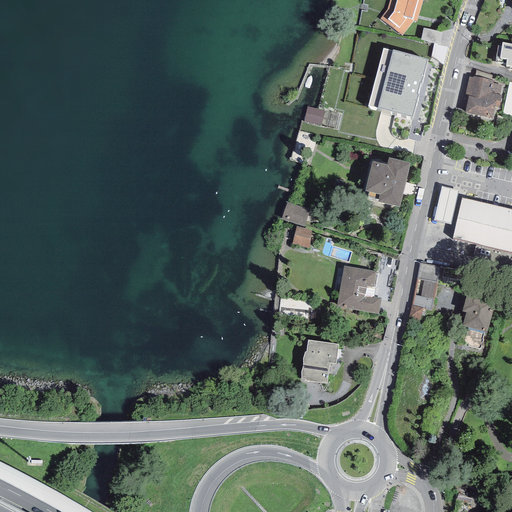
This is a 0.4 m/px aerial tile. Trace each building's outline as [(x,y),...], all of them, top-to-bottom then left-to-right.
[(423,0),(389,0),(387,11),(380,21),(401,37),(413,22),(416,23),(423,0)] [(442,33),(423,29),(420,41),(440,45),(442,33)] [(511,36),(500,35),(496,63),(511,65),(511,36)] [(392,51),(383,48),(367,106),(411,118),(418,94),(417,94),(420,83),(421,83),(428,59),(393,50),(392,51)] [(501,82),(469,76),(463,110),(496,115),(501,82)] [(305,122),(318,122),(318,106),(305,106),(305,122)] [(409,164),(375,155),(364,200),(398,208),(409,164)] [(433,219),(451,223),(459,189),(441,185),(433,219)] [(511,211),(461,200),(452,240),(510,253),(511,253),(511,211)] [(304,228),(309,211),(286,204),(281,221),(304,228)] [(311,231),(296,228),(291,245),(309,250),(311,231)] [(440,267),(419,264),(416,280),(437,284),(440,267)] [(378,274),(343,269),(335,310),(378,316),(381,300),(374,298),(378,274)] [(437,284),(416,280),(411,306),(423,309),(432,312),(437,284)] [(497,292),(468,286),(462,313),(465,315),(462,329),(487,335),(497,292)] [(423,309),(411,306),(408,318),(419,321),(423,309)] [(338,347),(308,343),(306,355),(305,355),(301,382),(305,382),(305,384),(327,386),(329,365),(336,366),(338,347)]
